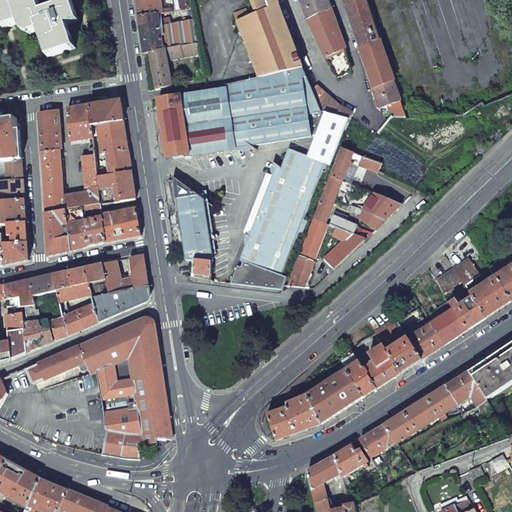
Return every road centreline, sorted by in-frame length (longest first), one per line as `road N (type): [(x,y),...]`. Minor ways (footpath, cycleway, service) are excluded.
road 1 (secondary): [(511,158),(274,377)]
road 2 (tertiary): [(279,465),(511,322)]
road 3 (residential): [(0,370),(163,303)]
road 4 (residential): [(27,102),(39,266)]
road 5 (residential): [(132,86),(155,239)]
road 6 (secondary): [(0,435),(50,460),(132,480)]
road 7 (residential): [(428,511),(421,482),(511,444)]
road 8 (unknown): [(145,170),(265,166)]
